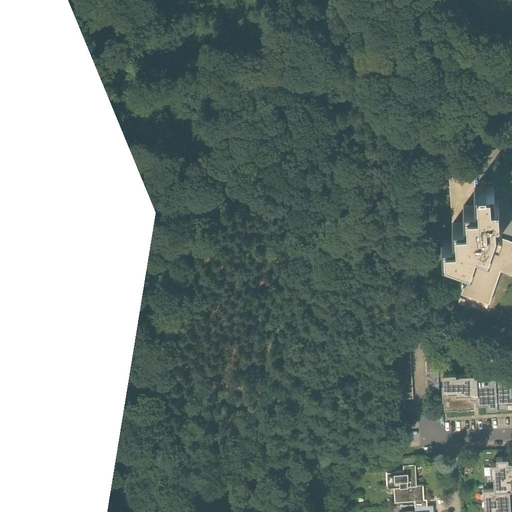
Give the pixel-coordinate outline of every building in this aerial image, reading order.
[(511,120),(486,122),(487,131),(472,132),(474,154),(483,154),(482,141),(507,140),(506,135),(511,134),(511,120)] [(481,188),(471,189),(472,205),(461,206),(461,222),(452,223),(453,240),(437,241),(438,258),(455,263),(470,267),(460,305),(486,312),(500,270),(511,273),(511,242),(500,238),(504,228),(495,225),(494,219),(494,214),(500,213),(499,197),(490,197),(490,187),(481,188)] [(435,332),(424,332),(427,391),(439,390),(437,371),(435,332)] [(409,339),(398,340),(401,398),(413,397),(409,339)] [(488,405),(497,404),(496,376),(487,376),(487,380),(484,380),(484,377),(476,377),(476,372),(455,373),(455,372),(443,372),(444,405),(474,404),(474,400),(480,400),(488,400),(488,405)] [(511,373),(496,376),(497,404),(506,402),(506,397),(510,397),(511,397),(511,373)] [(496,470),(497,485),(510,484),(511,484),(511,457),(509,458),(509,454),(498,455),(498,459),(493,459),(493,471),(496,470)] [(390,480),(397,480),(419,479),(418,459),(405,459),(406,465),(389,466),(390,480)] [(418,500),(430,499),(429,493),(426,493),(426,479),(419,479),(397,480),(398,494),(418,493),(418,500)] [(511,511),(511,501),(510,484),(497,485),(486,485),(487,511),(511,511)] [(435,511),(435,499),(430,499),(418,500),(418,505),(403,505),(403,511),(435,511)]
